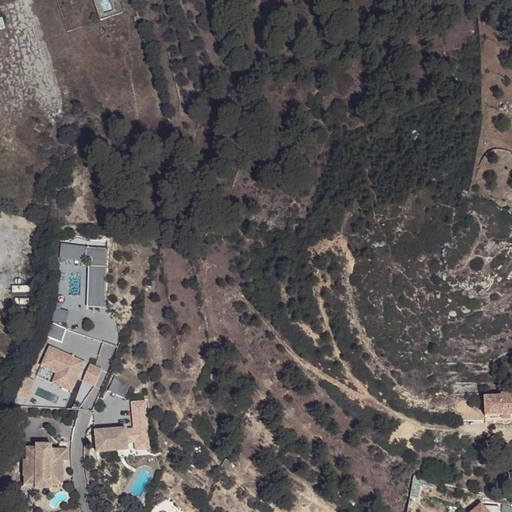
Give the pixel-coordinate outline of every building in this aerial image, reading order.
[(87,247),(61,243),(59,257),(85,261),(86,257),(92,257),(90,307),(104,308),(107,249),(87,247)] [(62,304),(57,303),(52,320),(66,324),(69,311),(61,309),(62,304)] [(67,329),(51,322),(45,336),(63,343),(67,329)] [(63,379),(59,389),(71,394),(83,364),(48,349),(40,369),(55,375),(63,379)] [(95,381),(100,370),(89,366),(85,377),(95,381)] [(102,371),(100,370),(95,381),(85,377),(83,383),(94,388),(97,382),(102,371)] [(51,386),(59,389),(63,379),(55,375),(51,386)] [(34,384),(24,380),(17,399),(26,403),(34,384)] [(503,421),(510,421),(511,420),(511,400),(511,401),(510,399),(500,399),(500,401),(485,402),(485,421),(503,421)] [(131,404),(132,417),(145,415),(144,403),(131,404)] [(145,415),(132,417),(133,431),(125,431),(125,430),(94,433),(96,455),(128,452),(128,446),(135,445),(148,443),(145,415)] [(58,442),(58,449),(58,454),(67,454),(67,442),(58,442)] [(58,454),(58,449),(51,449),(50,444),(35,443),(35,446),(26,446),(25,459),(22,459),(22,476),(23,477),(23,485),(35,485),(35,481),(50,481),(50,485),(61,486),(62,476),(63,476),(63,470),(62,470),(62,463),(67,462),(67,454),(58,454)] [(148,443),(135,445),(135,453),(149,452),(148,443)] [(433,481),(413,476),(410,496),(418,498),(420,484),(432,487),(433,481)] [(35,481),(35,485),(35,489),(50,489),(50,485),(50,481),(35,481)]
